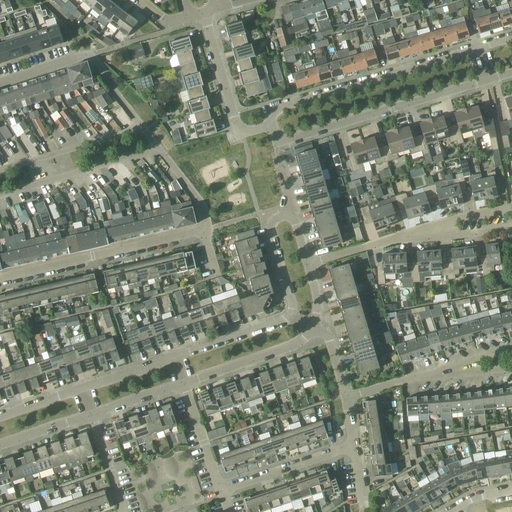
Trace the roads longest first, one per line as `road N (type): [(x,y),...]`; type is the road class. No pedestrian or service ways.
road 1 (residential): [(0,277),(202,232),(208,219),(91,54),(0,81)]
road 2 (residential): [(477,47),(278,104),(268,126)]
road 3 (residential): [(274,148),(487,81)]
road 4 (residential): [(182,384),(292,349),(315,326)]
road 5 (residential): [(268,126),(235,122),(204,18)]
road 6 (residential): [(353,446),(223,487)]
road 7 (residential): [(172,358),(289,314)]
road 8 (residential): [(394,239),(449,216),(511,206)]
